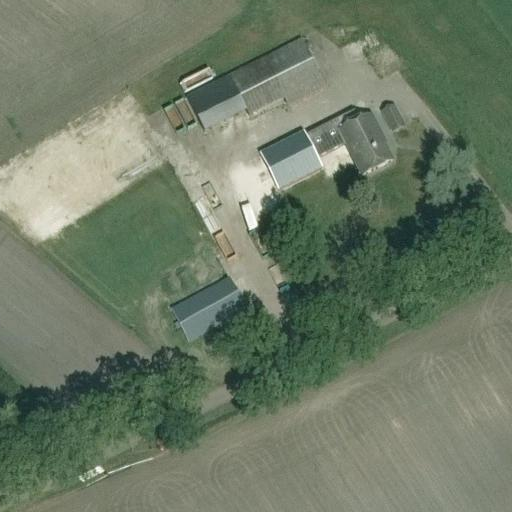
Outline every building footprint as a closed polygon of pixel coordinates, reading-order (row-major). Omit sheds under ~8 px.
[(290,110),(329,91),(304,42),(232,76),(233,78),(194,95),(212,130),(248,114),(252,121),(286,104),(290,110)] [(351,47),(355,58),(370,53),(366,42),(351,47)] [(395,134),(407,128),(397,108),(384,115),(395,134)] [(394,163),(381,139),(383,138),(372,118),(342,133),(365,177),(394,163)] [(306,133),(263,155),(281,191),(324,169),(306,133)] [(172,313),(189,344),(247,313),(231,282),(172,313)]
